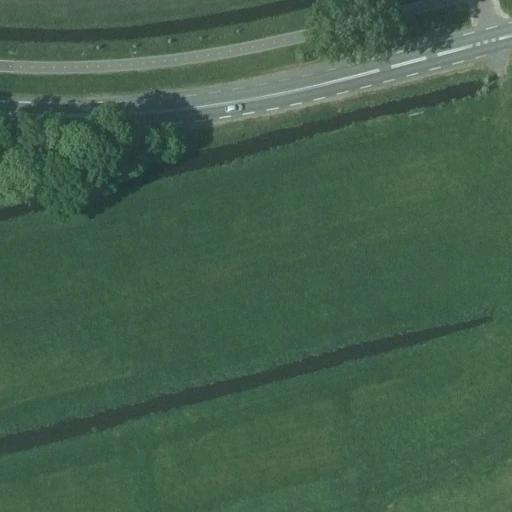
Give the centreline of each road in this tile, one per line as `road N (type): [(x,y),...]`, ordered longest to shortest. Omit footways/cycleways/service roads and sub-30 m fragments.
road 1 (secondary): [(0,116),(163,115),(242,104),(511,39)]
road 2 (track): [(275,511),(397,481),(504,437),(511,426)]
